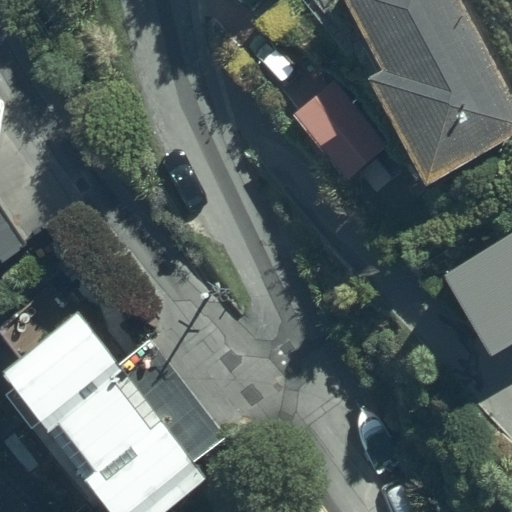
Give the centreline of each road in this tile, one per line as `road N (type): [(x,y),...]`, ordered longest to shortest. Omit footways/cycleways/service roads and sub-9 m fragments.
road 1 (residential): [(0,37),(166,270),(247,350)]
road 2 (residential): [(247,350),(273,326),(268,266),(204,149),(162,0)]
road 3 (residential): [(247,350),(375,511)]
